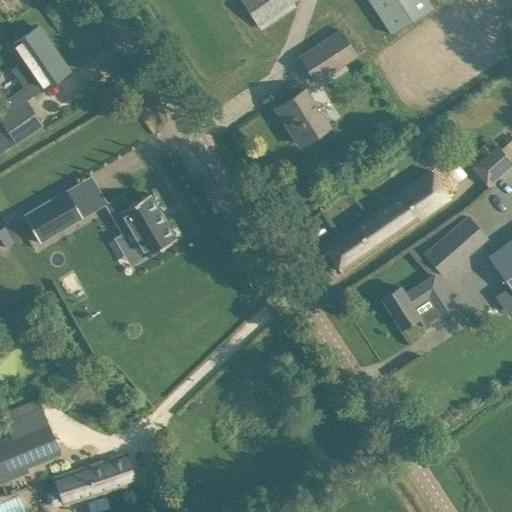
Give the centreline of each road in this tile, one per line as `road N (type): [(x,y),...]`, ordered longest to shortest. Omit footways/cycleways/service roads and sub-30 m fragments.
road 1 (unclassified): [(444,511),(93,0)]
road 2 (unknown): [(294,287),(152,425),(143,447)]
